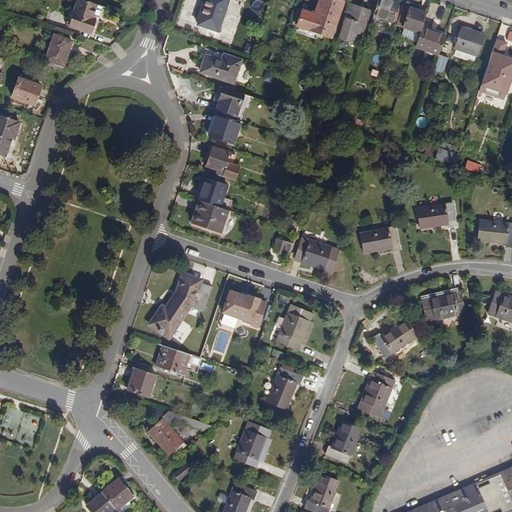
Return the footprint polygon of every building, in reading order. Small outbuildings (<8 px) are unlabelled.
[(97,3),(87,0),(79,0),(70,26),(91,33),(96,19),(92,17),(97,3)] [(220,32),(231,0),(209,0),(200,25),(220,32)] [(303,12),(297,27),(315,34),(326,0),(320,0),(315,16),(303,12)] [(332,40),(344,3),(335,0),(326,0),(315,34),(332,40)] [(380,0),(374,16),(377,17),(383,0),(380,0)] [(388,0),(383,0),(377,17),(394,23),(400,4),(388,0)] [(365,35),(373,11),(352,4),(340,38),(356,44),(359,33),(365,35)] [(399,25),(405,6),(400,4),(394,23),(399,25)] [(408,8),(400,31),(417,37),(421,25),(424,14),(408,8)] [(417,37),(413,47),(439,56),(445,36),(431,31),(432,29),(421,25),(417,37)] [(458,49),(467,52),(474,31),(462,27),(455,48),(458,49)] [(479,56),(486,36),(474,31),(467,52),(475,55),(479,56)] [(73,71),(82,46),(63,40),(55,65),(73,71)] [(495,53),(504,56),(508,43),(498,40),(493,52),(495,53)] [(458,49),(456,55),(465,58),(467,52),(458,49)] [(473,61),(475,55),(467,52),(465,58),(473,61)] [(495,53),(483,87),(508,96),(511,85),(511,58),(504,56),(495,53)] [(274,62),(275,57),(266,54),(263,62),(275,66),(276,63),(274,62)] [(239,86),(247,63),(228,56),(228,57),(227,63),(211,57),(205,74),(239,86)] [(443,76),(449,59),(439,56),(433,72),(443,76)] [(38,102),(45,83),(22,75),(15,94),(38,102)] [(225,104),(227,104),(222,117),(241,124),(250,98),(236,93),(230,91),(225,104)] [(247,126),(256,100),(250,98),(241,124),(247,126)] [(18,133),(22,123),(0,116),(0,155),(7,158),(13,140),(16,132),(18,133)] [(239,147),(247,126),(241,124),(222,117),(215,139),(239,147)] [(237,166),(239,158),(214,149),(208,168),(220,173),(218,177),(231,182),(237,184),(238,184),(243,168),(237,166)] [(315,175),(322,154),(311,150),(311,152),(307,166),(305,171),(315,175)] [(453,167),(456,157),(438,150),(434,160),(453,167)] [(468,160),(465,169),(479,173),(482,165),(468,160)] [(208,179),(200,202),(203,203),(221,209),(229,187),(208,179)] [(223,234),(231,213),(221,209),(203,203),(195,225),(223,234)] [(453,234),(461,232),(457,207),(419,213),(423,233),(452,229),(453,234)] [(511,253),(511,228),(483,226),(482,246),(510,248),(509,253),(511,253)] [(394,258),(403,256),(398,232),(363,238),(366,258),(393,253),(394,258)] [(283,259),(287,244),(278,241),(273,255),(283,259)] [(332,275),(339,254),(301,242),(294,263),(301,265),(301,268),(324,275),(325,273),(332,275)] [(187,310),(195,313),(200,314),(202,315),(211,290),(199,286),(199,283),(181,278),(175,295),(170,304),(164,315),(167,317),(163,323),(155,319),(148,331),(169,342),(187,310)] [(238,322),(260,330),(269,303),(231,290),(219,324),(235,329),(238,322)] [(432,327),(469,316),(463,293),(455,296),(454,294),(432,301),(432,302),(426,305),(432,327)] [(511,297),(506,296),(505,297),(497,295),(489,315),(511,324),(511,297)] [(308,326),(311,319),(290,311),(276,348),(297,356),(299,348),(300,349),(309,326),(308,326)] [(164,315),(159,312),(155,319),(163,323),(167,317),(164,315)] [(304,350),(313,327),(309,326),(300,349),(304,350)] [(387,365),(419,345),(408,327),(383,343),(381,339),(374,344),(387,365)] [(220,330),(213,350),(225,354),(231,334),(220,330)] [(187,358),(174,353),(164,350),(159,365),(164,367),(161,373),(187,381),(189,375),(187,374),(186,373),(188,367),(185,366),(187,358)] [(247,379),(249,373),(240,369),(238,376),(247,379)] [(149,402),(156,379),(136,372),(128,395),(149,402)] [(299,391),(302,383),(279,375),(266,410),(284,417),(294,390),(299,391)] [(383,425),(398,388),(377,381),(374,387),(372,386),(363,408),(365,409),(363,417),(383,425)] [(442,409),(458,399),(456,395),(440,404),(442,409)] [(177,437),(189,424),(171,417),(163,424),(164,425),(150,439),(172,460),(175,458),(178,462),(190,450),(177,437)] [(264,445),(268,437),(246,429),(233,465),(253,474),(256,467),(265,445),(264,445)] [(351,472),(364,437),(346,430),(336,456),(330,454),(327,463),(351,472)] [(260,469),(269,447),(265,445),(256,467),(260,469)] [(511,511),(511,464),(398,511),(511,511)] [(179,488),(191,476),(185,470),(174,481),(179,488)] [(335,511),(345,489),(325,481),(315,507),(310,505),(307,511),(335,511)] [(117,487),(111,491),(101,500),(105,505),(110,511),(122,511),(133,503),(119,485),(117,487)] [(256,508),(259,499),(236,491),(227,511),(248,511),(251,506),(256,508)] [(110,511),(105,505),(101,500),(85,511),(110,511)]
